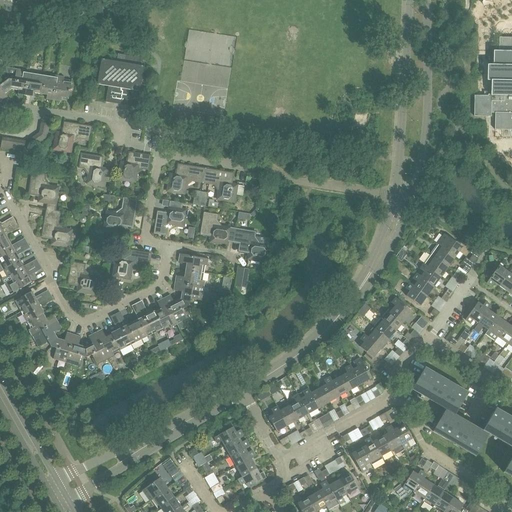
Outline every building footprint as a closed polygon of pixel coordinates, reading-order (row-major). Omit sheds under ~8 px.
[(511,38),(499,38),(499,52),(493,52),(493,66),(487,66),(487,80),(491,80),(491,95),(488,95),(488,96),(474,96),(474,117),(491,117),(491,113),(495,113),(495,130),(511,130),(511,38)] [(106,103),(116,104),(141,108),(144,86),(141,85),(145,59),(125,56),(123,64),(102,60),(97,85),(108,87),(106,103)] [(18,95),(25,96),(29,72),(17,69),(15,80),(9,80),(11,90),(19,91),(18,95)] [(0,99),(1,102),(8,98),(5,94),(11,90),(9,80),(7,70),(0,74),(0,99)] [(40,95),(43,76),(35,75),(36,73),(29,72),(25,96),(33,97),(33,93),(40,95)] [(46,100),(54,101),(58,76),(51,75),(50,78),(43,76),(40,95),(47,96),(46,100)] [(58,76),(54,101),(61,102),(62,98),(69,99),(72,81),(64,80),(64,77),(58,76)] [(96,101),(98,90),(91,89),(89,100),(96,101)] [(26,141),(2,137),(0,148),(29,153),(49,139),(51,125),(41,123),(39,133),(26,141)] [(56,133),(53,150),(71,153),(72,143),(78,139),(89,141),(91,127),(64,123),(62,133),(56,133)] [(127,163),(121,162),(118,180),(135,182),(137,173),(143,169),(148,169),(150,156),(129,153),(127,163)] [(103,158),(81,154),(79,168),(84,169),(88,175),(87,184),(104,187),(105,181),(111,182),(113,170),(101,168),(103,158)] [(199,168),(178,165),(176,175),(169,174),(167,192),(184,195),(185,185),(192,181),(197,182),(199,168)] [(233,174),(211,170),(209,183),(213,184),(218,191),(217,200),(234,203),(237,185),(231,184),(233,174)] [(49,186),(45,180),(45,175),(32,173),(28,194),(39,196),(38,202),(55,205),(58,188),(49,186)] [(201,192),(195,191),(193,205),(199,206),(201,192)] [(199,206),(205,207),(207,193),(201,192),(199,206)] [(132,227),(137,200),(123,198),(121,209),(115,213),(106,212),(103,229),(120,232),(122,226),(132,227)] [(208,207),(218,209),(219,203),(214,202),(215,201),(209,200),(208,207)] [(169,207),(168,213),(157,212),(154,233),(167,236),(168,230),(174,226),(183,228),(186,210),(181,209),(182,203),(173,202),(172,208),(169,207)] [(58,223),(60,212),(46,210),(41,237),(52,239),(51,245),(68,248),(71,230),(62,229),(58,223)] [(221,227),(216,220),(217,215),(204,213),(200,235),(211,236),(210,243),(227,245),(230,228),(221,227)] [(250,214),(238,213),(237,219),(249,221),(250,214)] [(272,214),(268,216),(268,220),(271,225),(275,226),(278,224),(279,220),(275,215),(272,214)] [(0,231),(14,223),(12,218),(0,224),(0,231)] [(0,231),(0,244),(8,240),(5,235),(17,228),(14,223),(0,231)] [(259,244),(254,237),(255,232),(242,230),(238,251),(249,253),(247,259),(265,262),(268,245),(259,244)] [(445,243),(442,248),(455,257),(462,247),(445,234),(441,240),(445,243)] [(8,240),(0,244),(0,258),(19,248),(16,243),(11,246),(8,240)] [(0,258),(0,265),(3,271),(20,261),(17,256),(21,253),(19,248),(0,258)] [(442,248),(435,257),(448,267),(455,257),(442,248)] [(150,254),(123,249),(121,260),(115,259),(112,277),(129,279),(131,270),(137,266),(148,267),(150,254)] [(185,271),(203,273),(204,266),(207,266),(208,259),(190,257),(190,256),(179,254),(178,263),(186,264),(185,271)] [(469,260),(474,264),(478,259),(473,255),(469,260)] [(435,257),(428,267),(441,277),(448,267),(435,257)] [(3,271),(9,281),(30,269),(28,264),(23,267),(20,261),(3,271)] [(84,269),(84,264),(71,262),(67,284),(78,286),(77,292),(94,295),(97,277),(88,276),(84,269)] [(500,286),(509,273),(501,268),(503,265),(501,263),(487,284),(492,287),(495,283),(500,286)] [(441,277),(428,267),(424,264),(420,269),(423,272),(420,276),(421,277),(434,286),(441,277)] [(32,282),(29,276),(40,270),(38,265),(30,269),(9,281),(4,284),(10,295),(32,282)] [(462,270),(467,273),(471,269),(465,265),(462,270)] [(175,276),(174,283),(203,288),(204,281),(202,281),(203,273),(185,271),(184,278),(175,276)] [(511,271),(509,273),(500,286),(509,293),(511,289),(511,275),(511,273),(511,271)] [(461,276),(456,273),(452,277),(457,281),(461,276)] [(415,287),(427,296),(434,286),(421,277),(420,276),(417,274),(413,279),(417,282),(414,286),(415,287)] [(180,300),(189,306),(189,305),(190,299),(201,301),(202,296),(202,295),(208,296),(210,295),(211,289),(203,288),(174,283),(173,291),(181,292),(180,300)] [(420,306),(427,296),(415,287),(414,286),(410,283),(406,289),(410,292),(406,297),(420,306)] [(448,289),(445,294),(450,298),(453,293),(448,289)] [(14,301),(20,312),(42,300),(39,295),(35,298),(32,292),(14,301)] [(231,294),(230,294),(226,297),(233,309),(238,306),(238,305),(231,294)] [(441,299),(446,303),(450,298),(445,294),(441,299)] [(163,299),(176,325),(179,329),(185,326),(183,321),(188,319),(183,309),(189,306),(180,300),(174,303),(170,295),(163,299)] [(20,312),(26,322),(44,313),(40,307),(52,301),(49,296),(42,300),(20,312)] [(395,307),(392,311),(404,322),(412,312),(396,298),(391,303),(395,307)] [(176,325),(163,299),(156,302),(160,310),(154,313),(162,329),(169,326),(170,328),(176,325)] [(474,320),(478,323),(487,310),(488,310),(491,306),(486,302),(482,306),(478,303),(465,320),(471,324),(474,320)] [(389,309),(381,318),(396,331),(404,322),(392,311),(389,309)] [(431,314),(435,317),(439,312),(434,309),(431,314)] [(146,310),(141,313),(152,334),(162,329),(154,313),(154,312),(148,315),(146,310)] [(486,333),(488,330),(498,317),(488,310),(487,310),(478,323),(486,329),(484,331),(486,333)] [(28,330),(31,336),(57,321),(53,315),(46,319),(43,314),(44,313),(26,322),(30,329),(28,330)] [(132,323),(141,340),(152,334),(141,313),(136,315),(138,320),(132,323)] [(130,345),(141,340),(132,323),(126,326),(120,314),(116,316),(119,324),(130,345)] [(111,334),(120,351),(130,345),(119,324),(116,316),(115,316),(111,318),(116,331),(111,333),(111,334)] [(507,324),(498,317),(488,330),(486,333),(485,334),(495,341),(498,337),(507,324)] [(388,340),(396,331),(381,318),(374,327),(388,340)] [(47,342),(50,347),(57,339),(53,332),(61,328),(57,321),(31,336),(38,347),(47,342)] [(418,326),(423,330),(426,325),(422,321),(418,326)] [(511,326),(511,327),(507,324),(498,337),(505,343),(504,345),(506,347),(508,345),(507,344),(511,337),(511,326)] [(380,349),(388,340),(374,327),(366,336),(380,349)] [(113,354),(120,351),(111,334),(105,337),(101,330),(94,333),(108,359),(114,356),(113,354)] [(410,335),(415,339),(419,334),(414,330),(410,335)] [(53,359),(65,363),(73,335),(66,333),(64,341),(57,339),(50,347),(56,349),(53,359)] [(85,347),(86,358),(91,355),(96,365),(108,359),(94,333),(88,336),(92,344),(85,347)] [(170,342),(171,345),(172,345),(183,340),(180,334),(173,337),(174,339),(170,342)] [(81,337),(73,335),(65,363),(77,367),(81,356),(86,358),(85,347),(78,345),(81,337)] [(380,349),(366,336),(364,335),(360,340),(364,343),(360,348),(372,358),(380,349)] [(458,342),(453,338),(449,343),(454,347),(458,342)] [(402,344),(407,348),(411,344),(406,339),(402,344)] [(160,351),(166,349),(163,343),(157,346),(158,347),(160,351)] [(467,349),(462,345),(459,350),(464,354),(467,349)] [(394,353),(399,357),(403,353),(398,349),(394,353)] [(479,352),(476,357),(481,361),(484,356),(479,352)] [(481,361),(486,364),(489,359),(484,356),(481,361)] [(355,363),(357,368),(353,370),(353,371),(360,385),(372,378),(361,360),(355,363)] [(383,367),(388,371),(391,366),(387,362),(383,367)] [(35,367),(31,371),(30,372),(35,376),(41,369),(36,365),(35,367)] [(347,373),(342,376),(350,390),(360,385),(353,371),(353,370),(350,365),(345,369),(347,373)] [(486,438),(480,435),(482,432),(454,416),(456,413),(457,412),(467,393),(458,388),(457,389),(452,386),(453,384),(443,379),(442,381),(430,374),(431,372),(424,368),(414,387),(413,388),(412,389),(429,399),(446,409),(443,413),(432,432),(442,437),(443,436),(448,439),(447,441),(457,446),(458,444),(470,452),(469,453),(475,457),(477,453),(486,438)] [(497,369),(493,374),(498,378),(502,373),(497,369)] [(98,381),(95,375),(89,378),(93,384),(98,381)] [(350,390),(342,376),(332,382),(340,396),(350,390)] [(507,376),(503,381),(508,385),(511,380),(507,376)] [(340,396),(332,382),(329,378),(323,381),(326,385),(321,388),(329,402),(340,396)] [(277,385),(269,390),(272,395),(280,390),(277,385)] [(329,402),(321,388),(311,394),(319,408),(329,402)] [(300,400),(308,414),(319,408),(311,394),(309,389),(303,393),(305,397),(301,400),(300,400)] [(76,395),(74,395),(58,390),(52,406),(52,407),(76,395)] [(372,393),(375,399),(381,396),(378,390),(372,393)] [(290,407),(298,420),(308,414),(300,400),(301,400),(298,394),(291,398),(294,403),(290,406),(290,407)] [(360,396),(355,399),(358,404),(363,401),(360,396)] [(279,412),(287,426),(298,420),(290,407),(290,406),(289,403),(278,409),(280,411),(279,412)] [(346,408),(349,414),(355,410),(352,405),(346,408)] [(277,432),(287,426),(279,412),(280,411),(278,409),(277,407),(271,410),(274,415),(269,418),(277,432)] [(511,421),(500,415),(501,413),(495,409),(484,428),(483,429),(482,432),(480,435),(486,438),(489,434),(511,447),(511,457),(505,469),(503,473),(511,478),(511,421)] [(336,414),(339,419),(344,416),(341,411),(336,414)] [(399,417),(396,411),(391,414),(394,420),(399,417)] [(329,414),(324,417),(327,422),(328,425),(334,422),(329,414)] [(387,419),(384,414),(379,417),(382,422),(387,419)] [(328,425),(327,422),(324,417),(318,419),(321,425),(323,428),(328,425)] [(401,445),(404,450),(409,447),(407,442),(412,439),(404,425),(393,431),(401,445)] [(370,426),(365,429),(368,434),(373,431),(370,426)] [(383,437),(391,451),(393,450),(396,454),(404,450),(401,445),(393,431),(391,427),(385,430),(388,434),(383,437)] [(240,430),(236,433),(233,428),(214,438),(217,444),(222,442),(224,447),(238,439),(239,439),(243,436),(240,430)] [(310,429),(304,432),(308,437),(313,434),(310,429)] [(363,437),(368,434),(365,429),(360,432),(363,437)] [(299,434),(302,440),(308,437),(304,432),(299,434)] [(350,440),(347,434),(342,437),(345,443),(350,440)] [(282,440),(285,446),(290,443),(287,437),(282,440)] [(381,457),(391,451),(383,437),(372,443),(381,457)] [(367,446),(362,449),(370,463),(371,465),(382,459),(381,457),(372,443),(370,438),(364,442),(367,446)] [(241,442),(239,439),(238,439),(224,447),(229,455),(226,456),(228,459),(230,457),(231,456),(245,449),(250,446),(246,439),(241,442)] [(195,449),(190,452),(193,458),(198,455),(195,449)] [(234,469),(236,467),(250,460),(251,460),(255,457),(252,451),(248,454),(245,449),(231,456),(230,457),(235,465),(232,467),(234,469)] [(368,470),(366,465),(370,463),(362,449),(351,455),(359,469),(360,469),(362,473),(368,470)] [(343,463),(340,457),(335,460),(338,466),(343,463)] [(169,473),(176,468),(170,459),(163,465),(169,473)] [(423,468),(426,462),(421,459),(418,464),(423,468)] [(238,477),(239,479),(242,478),(257,470),(251,460),(250,460),(236,467),(241,476),(238,477)] [(433,462),(433,463),(430,468),(435,471),(438,466),(433,462)] [(202,467),(204,472),(210,469),(207,463),(202,467)] [(213,474),(210,469),(204,472),(207,477),(213,474)] [(320,485),(323,490),(318,492),(326,507),(336,501),(339,505),(328,486),(324,478),(321,473),(319,469),(314,472),(316,476),(319,481),(320,480),(322,484),(320,485)] [(245,484),(248,489),(263,480),(262,480),(266,477),(263,472),(259,474),(257,470),(242,478),(239,479),(238,480),(241,486),(245,484)] [(321,473),(324,478),(329,475),(326,470),(321,473)] [(411,491),(414,493),(423,479),(426,475),(420,471),(417,475),(412,472),(407,480),(405,479),(403,482),(395,489),(403,499),(412,492),(411,491)] [(350,474),(339,480),(347,495),(358,489),(350,474)] [(438,482),(435,487),(433,485),(424,499),(434,506),(443,492),(446,487),(448,484),(451,479),(445,475),(439,483),(438,482)] [(160,478),(142,491),(149,501),(152,500),(167,489),(160,478)] [(306,484),(303,478),(298,481),(301,487),(306,484)] [(424,499),(433,485),(423,479),(414,493),(424,499)] [(347,495),(339,480),(328,486),(339,505),(344,502),(342,498),(347,495)] [(185,491),(190,487),(186,482),(181,486),(185,491)] [(296,489),(293,484),(288,487),(291,492),(296,489)] [(216,486),(210,489),(213,494),(219,491),(216,486)] [(193,492),(190,487),(185,491),(188,495),(193,492)] [(158,509),(161,508),(174,498),(167,489),(152,500),(158,509)] [(466,489),(463,494),(468,497),(471,492),(466,489)] [(318,492),(308,498),(315,511),(316,511),(326,507),(318,492)] [(444,511),(453,499),(443,492),(434,506),(443,511),(444,511)] [(222,496),(216,499),(219,505),(225,501),(222,496)] [(175,511),(181,508),(174,498),(161,508),(163,511),(175,511)] [(315,511),(308,498),(297,504),(301,511),(315,511)] [(458,511),(463,505),(453,499),(444,511),(458,511)]
